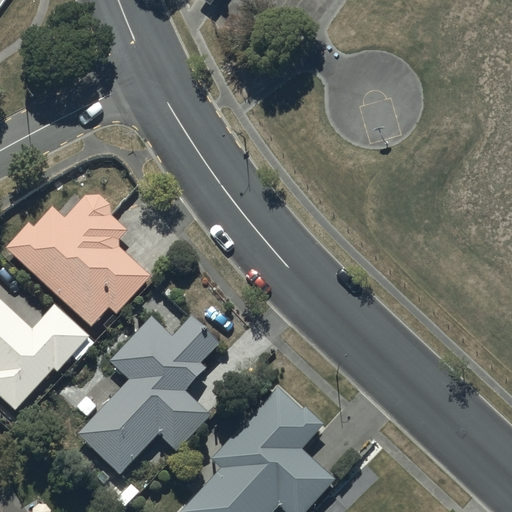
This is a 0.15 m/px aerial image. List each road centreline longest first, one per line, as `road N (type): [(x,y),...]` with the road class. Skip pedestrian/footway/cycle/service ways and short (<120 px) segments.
road 1 (residential): [(511,477),(288,268),(239,211),(153,67)]
road 2 (residential): [(0,148),(153,67)]
